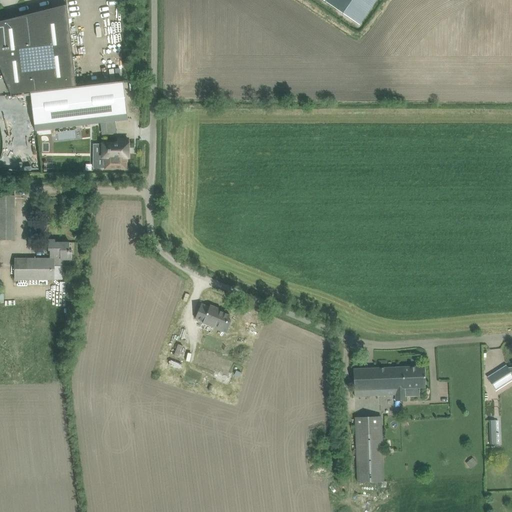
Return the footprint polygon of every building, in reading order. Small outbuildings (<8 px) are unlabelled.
[(327,0),(326,2),(360,24),(376,0),(327,0)] [(76,87),(67,5),(0,22),(0,66),(11,94),(26,93),(31,92),(76,87)] [(102,31),(90,32),(92,58),(103,57),(102,31)] [(76,87),(31,92),(35,130),(128,119),(123,81),(121,81),(76,87)] [(94,144),(94,168),(106,168),(126,169),(126,157),(128,157),(128,139),(118,139),(118,144),(103,144),(94,144)] [(0,196),(0,239),(15,240),(15,206),(15,196),(0,196)] [(49,240),(49,250),(50,250),(50,259),(15,259),(14,280),(55,280),(54,266),(57,266),(64,266),(64,260),(73,260),(73,250),(70,250),(70,242),(56,242),(56,240),(49,240)] [(60,282),(60,292),(77,292),(77,282),(60,282)] [(224,304),(215,301),(214,303),(206,299),(200,315),(208,318),(208,319),(231,328),(236,317),(233,316),(235,311),(223,306),(224,304)] [(182,365),(187,347),(177,343),(171,361),(182,365)] [(229,376),(234,362),(199,349),(194,363),(217,372),(215,379),(229,384),(231,377),(229,376)] [(353,369),(354,379),(355,396),(400,394),(400,401),(406,400),(405,388),(425,387),(424,366),(353,369)] [(511,366),(507,367),(507,366),(489,377),(496,389),(511,379),(511,366)] [(356,418),(358,483),(384,482),(382,417),(356,418)]
